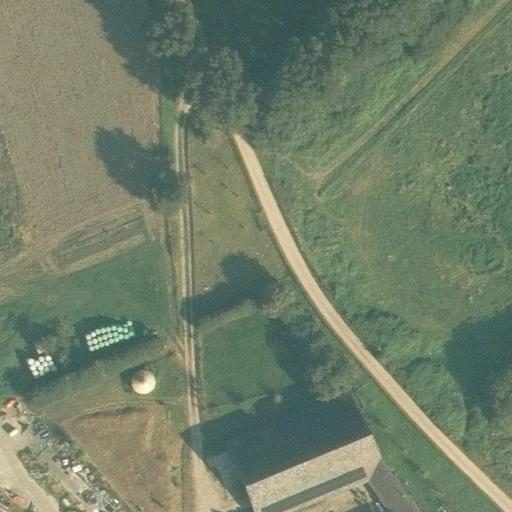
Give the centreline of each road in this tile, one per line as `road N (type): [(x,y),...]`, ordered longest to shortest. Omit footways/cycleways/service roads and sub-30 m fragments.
road 1 (track): [(213,80),(192,96),(180,125),(191,408),(168,396),(0,430)]
road 2 (track): [(511,508),(450,452),(321,305),(277,228),(245,146)]
road 3 (track): [(245,146),(181,0)]
